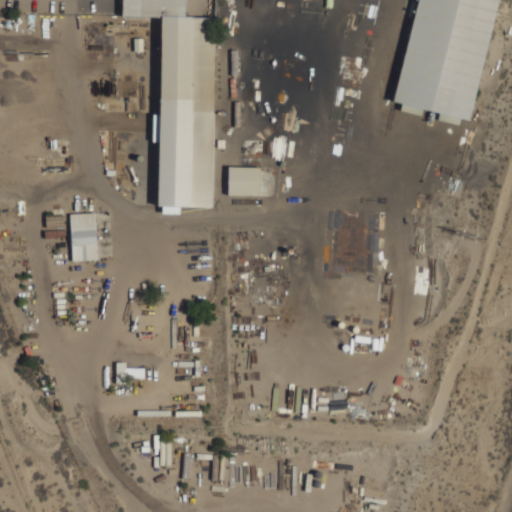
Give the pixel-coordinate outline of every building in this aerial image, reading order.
[(412,0),(495,0),(465,129),(386,110),(412,0)] [(153,16),(209,17),(209,210),(152,210),(153,16)] [(259,195),(260,167),(228,166),(228,195),(259,195)] [(71,261),(98,260),(96,212),(70,213),(71,261)] [(140,304),(139,341),(156,342),(157,305),(140,304)] [(116,379),(144,378),(143,367),(125,368),(125,362),(116,362),(116,379)]
